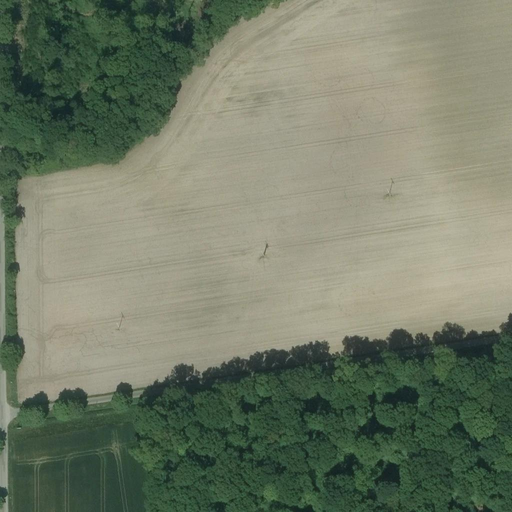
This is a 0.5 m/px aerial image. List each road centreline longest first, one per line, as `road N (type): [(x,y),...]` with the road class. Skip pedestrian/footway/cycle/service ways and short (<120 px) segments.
road 1 (unclassified): [(4,411),(511,336)]
road 2 (unclassified): [(0,33),(4,411)]
